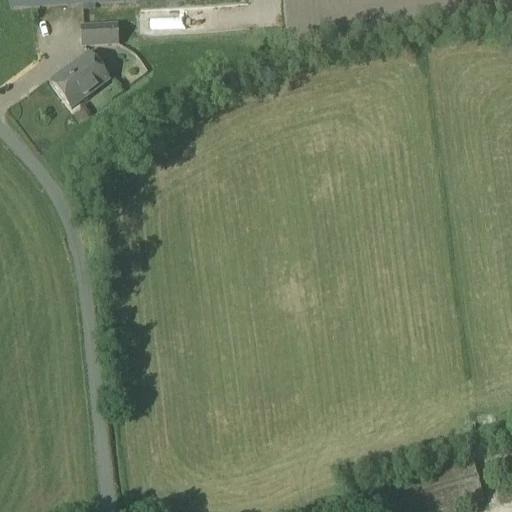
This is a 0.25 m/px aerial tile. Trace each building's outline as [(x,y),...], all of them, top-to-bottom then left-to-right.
[(184,5),(184,1),(207,0),(8,0),(9,11),(165,2),(166,6),(184,5)] [(159,29),(158,8),(132,9),(133,30),(159,29)] [(54,36),(53,11),(37,11),(38,37),(54,36)] [(84,50),(118,46),(116,26),(82,30),(84,50)] [(72,110),(109,82),(89,57),(53,85),(72,110)] [(471,462),(343,499),(347,511),(454,511),(483,503),(471,462)]
